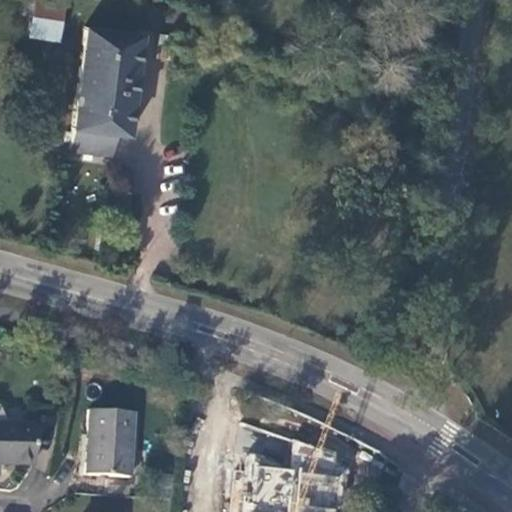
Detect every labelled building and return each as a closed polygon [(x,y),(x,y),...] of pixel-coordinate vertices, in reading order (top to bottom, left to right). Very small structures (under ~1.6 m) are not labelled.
[(33,2),(28,35),(56,39),(61,6),(33,2)] [(138,34),(84,27),(69,148),(109,154),(111,132),(128,134),(138,34)] [(155,57),(171,59),(174,36),(158,34),(155,57)] [(132,413),(88,410),(84,474),(128,477),(132,413)] [(348,511),(352,465),(238,422),(229,511),(348,511)] [(0,425),(0,465),(33,466),(34,426),(0,425)]
